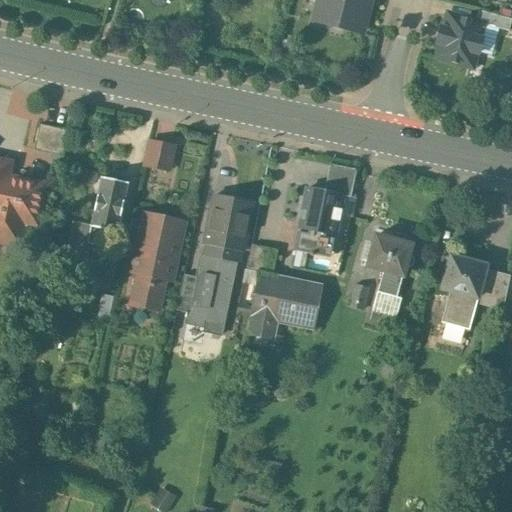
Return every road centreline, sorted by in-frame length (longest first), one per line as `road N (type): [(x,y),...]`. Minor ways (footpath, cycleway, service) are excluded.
road 1 (secondary): [(368,135),(0,53)]
road 2 (secondary): [(511,164),(368,135)]
road 3 (residential): [(368,135),(405,0)]
